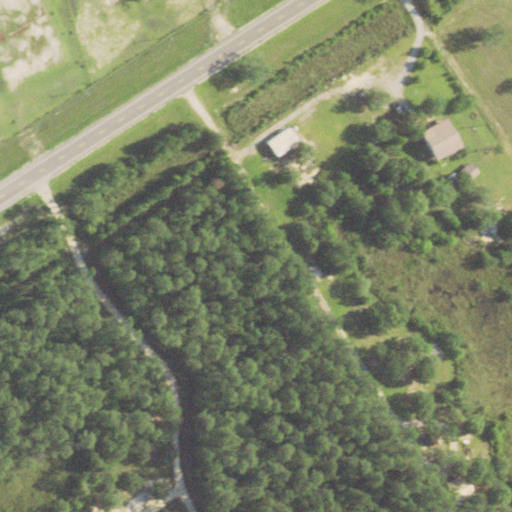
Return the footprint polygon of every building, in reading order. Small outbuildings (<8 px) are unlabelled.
[(407,93),(447,79),(453,97),(414,111),(407,93)] [(393,119),(395,118),(392,111),(396,109),(403,125),(397,128),(393,119)] [(411,121),(412,112),(420,112),(419,121),(411,121)] [(461,146),(446,117),(418,131),(434,160),(461,146)] [(376,128),(390,119),(398,133),(384,142),(376,128)] [(264,145),(285,130),(296,145),(274,160),(264,145)] [(468,141),(485,138),(486,143),(469,146),(468,141)] [(445,177),(452,188),(477,172),(470,161),(445,177)] [(489,223),(511,201),(511,211),(494,228),(489,223)] [(441,488),(459,477),(472,500),(453,511),(441,488)]
